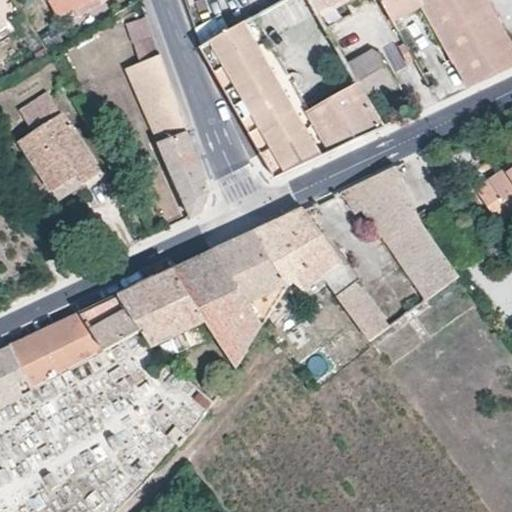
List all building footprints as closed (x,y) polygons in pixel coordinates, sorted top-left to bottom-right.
[(49,0),(59,18),(70,12),(74,19),(103,4),(100,0),(49,0)] [(342,0),(313,0),(320,13),(342,0)] [(425,5),(421,0),(381,0),(392,19),(409,9),(411,12),(425,5)] [(511,67),(511,39),(489,0),(421,0),(425,5),(471,87),(511,67)] [(370,99),(359,82),(310,110),(256,17),(201,49),(276,179),(385,127),(370,99)] [(135,45),(155,38),(148,18),(128,25),(135,45)] [(137,50),(157,43),(155,38),(135,45),(137,50)] [(416,61),(405,42),(399,46),(409,64),(416,61)] [(211,194),(157,43),(137,50),(142,64),(127,70),(193,218),(203,213),(211,194)] [(399,83),(383,55),(372,50),(349,63),(370,99),(399,83)] [(445,63),(430,69),(440,90),(455,84),(445,63)] [(101,172),(47,91),(19,110),(33,132),(20,141),(54,191),(78,175),(84,184),(101,172)] [(511,143),(511,144),(511,146),(511,167),(507,171),(505,168),(476,188),(501,224),(511,216),(511,143)] [(396,166),(342,191),(343,195),(356,214),(363,210),(384,238),(421,221),(419,217),(396,166)] [(59,200),(84,184),(78,175),(54,191),(59,200)] [(329,285),(371,342),(392,327),(363,289),(359,282),(361,281),(345,259),(343,261),(303,207),(255,230),(289,286),(290,287),(292,287),(294,283),(307,293),(324,278),(329,285)] [(433,237),(421,221),(384,238),(404,268),(426,298),(425,299),(427,302),(461,277),(433,237)] [(289,286),(255,230),(215,249),(216,250),(251,304),(289,286)] [(251,304),(216,250),(122,295),(145,330),(143,331),(154,348),(207,323),(237,368),(264,324),(251,304)] [(145,330),(122,295),(83,313),(108,351),(143,331),(145,330)] [(108,351),(83,313),(13,346),(35,391),(108,351)] [(0,410),(35,391),(13,346),(0,352),(0,410)] [(207,413),(215,402),(203,393),(195,403),(207,413)]
